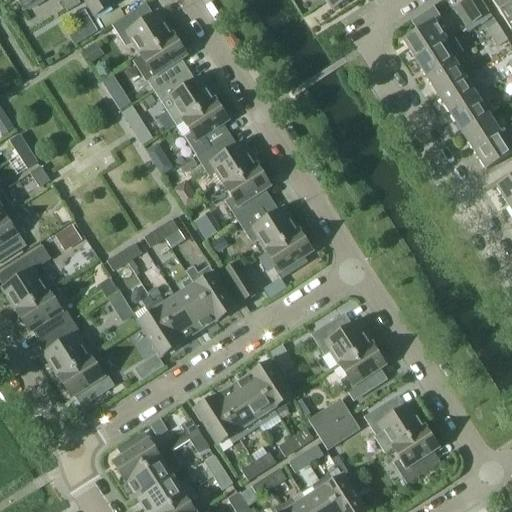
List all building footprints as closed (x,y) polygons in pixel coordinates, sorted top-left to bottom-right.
[(79,5),(76,0),(15,0),(24,13),(28,10),(30,12),(43,4),(42,2),(44,0),(57,0),(66,13),(79,5)] [(82,0),(94,18),(95,17),(112,7),(107,0),(82,0)] [(324,0),(331,10),(347,0),(324,0)] [(472,24),(489,13),(480,0),(466,0),(459,4),(472,24)] [(511,0),(489,0),(510,31),(511,30),(511,0)] [(417,31),(402,41),(414,61),(441,43),(442,44),(446,41),(433,21),(438,18),(433,9),(412,22),(417,31)] [(141,58),(172,38),(162,22),(157,25),(152,18),(149,21),(141,10),(113,28),(125,48),(132,43),(141,58)] [(491,38),(500,32),(494,21),(484,27),(491,38)] [(507,42),(500,32),(491,38),(497,48),(507,42)] [(172,38),(141,58),(133,63),(145,83),(147,82),(155,93),(183,75),(176,64),(185,58),(172,38)] [(453,62),(442,44),(441,43),(414,61),(426,79),(453,62)] [(103,57),(96,44),(82,52),(90,65),(103,57)] [(453,62),(426,79),(438,97),(471,76),(473,74),(475,74),(463,55),(453,62)] [(183,123),(214,103),(204,87),(199,90),(194,84),(191,86),(183,75),(155,93),(167,113),(174,108),(183,123)] [(471,76),(438,97),(449,115),(486,92),(482,86),(479,88),(471,76)] [(486,92),(449,115),(461,134),(488,116),(495,112),(487,101),(491,98),(486,92)] [(227,123),(214,103),(183,123),(191,135),(184,139),(197,158),(225,140),(218,129),(227,123)] [(488,116),(461,134),(472,152),(500,135),(499,134),(488,116)] [(500,135),(472,152),(485,171),(511,154),(511,125),(503,131),(499,134),(500,135)] [(10,144),(19,157),(28,151),(20,138),(10,144)] [(232,151),(225,140),(197,158),(209,178),(216,174),(225,188),(256,168),(246,152),(240,155),(236,149),(232,151)] [(28,151),(19,157),(28,171),(37,165),(28,151)] [(169,161),(158,168),(164,178),(174,171),(169,161)] [(226,204),(238,224),(267,205),(260,194),(269,188),(256,168),(225,188),(233,200),(226,204)] [(40,189),(49,183),(40,170),(31,176),(40,189)] [(507,206),(511,203),(511,176),(495,188),(507,206)] [(0,221),(11,215),(11,214),(14,211),(2,193),(0,193),(0,221)] [(267,253),(298,233),(288,217),(282,220),(278,214),(274,216),(267,205),(238,224),(251,243),(258,239),(267,253)] [(16,222),(11,215),(0,221),(0,264),(26,248),(18,236),(16,237),(9,226),(16,222)] [(158,232),(164,241),(178,232),(172,223),(158,232)] [(72,226),(61,233),(70,249),(82,242),(72,226)] [(151,250),(164,241),(158,232),(145,240),(151,250)] [(311,254),(298,233),(267,253),(278,270),(275,272),(281,281),(306,264),(303,259),(311,254)] [(207,245),(214,256),(228,247),(221,236),(207,245)] [(121,255),(127,265),(141,256),(135,247),(121,255)] [(18,314),(56,289),(50,281),(43,286),(34,272),(51,261),(43,249),(2,276),(9,287),(8,288),(12,294),(7,298),(18,314)] [(87,249),(70,260),(77,270),(93,259),(87,249)] [(114,273),(127,265),(121,255),(108,264),(114,273)] [(235,264),(222,272),(239,298),(242,303),(255,295),(252,290),(235,264)] [(193,270),(186,274),(191,281),(217,322),(229,313),(230,314),(237,309),(230,299),(229,300),(209,269),(198,277),(193,270)] [(105,299),(116,293),(117,292),(109,280),(108,280),(98,287),(105,299)] [(216,322),(217,322),(191,281),(183,286),(188,293),(176,300),(197,332),(215,321),(216,322)] [(44,341),(72,323),(64,311),(61,313),(54,302),(61,297),(56,289),(18,314),(20,318),(18,321),(19,324),(20,327),(24,328),(27,329),(31,334),(37,330),(44,341)] [(120,295),(108,302),(113,310),(125,302),(120,295)] [(197,332),(176,300),(165,307),(161,300),(154,305),(180,346),(180,345),(180,344),(197,332)] [(167,354),(180,346),(154,305),(146,310),(151,317),(139,324),(155,348),(153,349),(160,359),(167,354)] [(330,353),(339,367),(371,347),(361,331),(356,334),(351,327),(348,330),(340,318),(312,337),(324,357),(330,353)] [(60,379),(98,354),(92,346),(85,351),(69,326),(73,323),(72,323),(44,341),(51,352),(50,353),(54,359),(49,363),(60,379)] [(281,347),(270,354),(276,364),(288,357),(281,347)] [(384,367),(371,347),(339,367),(346,378),(340,382),(354,402),(382,384),(375,373),(384,367)] [(103,362),(98,354),(60,379),(62,383),(60,386),(61,389),(63,392),(66,394),(69,394),(72,399),(86,406),(114,388),(106,376),(103,378),(95,367),(103,362)] [(251,376),(277,416),(285,412),(280,405),(291,398),(276,374),(278,373),(271,363),(264,367),(264,368),(251,376)] [(270,421),(277,416),(251,376),(251,377),(251,378),(234,389),(255,421),(266,414),(270,421)] [(243,429),(255,421),(234,389),(216,400),(215,399),(215,400),(240,440),(248,435),(243,429)] [(233,445),(240,440),(215,400),(202,408),(194,412),(201,422),(202,421),(218,445),(229,438),(233,445)] [(384,455),(393,449),(424,429),(414,413),(408,416),(404,409),(400,412),(393,401),(364,419),(377,439),(374,440),(384,455)] [(333,406),(307,422),(317,438),(332,428),(343,421),(333,406)] [(190,441),(200,435),(191,422),(182,428),(190,441)] [(332,428),(317,438),(321,444),(326,452),(341,443),(332,428)] [(437,449),(424,429),(393,449),(401,461),(394,465),(407,484),(435,466),(428,455),(437,449)] [(293,440),(299,450),(312,441),(306,432),(293,440)] [(122,457),(113,462),(118,470),(118,469),(127,482),(167,456),(180,448),(175,439),(160,448),(161,449),(155,453),(144,435),(119,451),(122,457)] [(208,449),(200,435),(190,441),(199,455),(208,449)] [(285,458),(299,450),(293,440),(279,449),(285,458)] [(303,456),(309,466),(323,457),(317,448),(303,456)] [(167,456),(127,482),(127,483),(128,482),(140,500),(172,479),(165,468),(172,464),(177,460),(172,453),(167,456)] [(256,464),(262,473),(275,465),(269,455),(256,464)] [(296,474),(309,466),(303,456),(290,465),(296,474)] [(214,478),(223,472),(215,459),(205,465),(214,478)] [(248,482),(262,473),(256,464),(242,473),(248,482)] [(280,471),(266,480),(272,489),(286,481),(280,471)] [(232,485),(223,472),(214,478),(223,491),(232,485)] [(320,483),(339,511),(363,511),(366,510),(360,501),(358,501),(343,478),(332,485),(328,478),(320,483)] [(179,490),(172,479),(140,500),(147,511),(161,511),(191,493),(186,486),(179,490)] [(272,489),(266,480),(253,489),(259,498),(272,489)] [(306,501),(312,511),(339,511),(320,483),(313,488),(317,494),(306,501)] [(191,493),(161,511),(193,511),(189,505),(195,500),(191,493)] [(235,511),(242,511),(247,509),(239,496),(229,502),(235,511)] [(291,502),(283,507),(286,511),(312,511),(306,501),(295,508),(291,502)]
